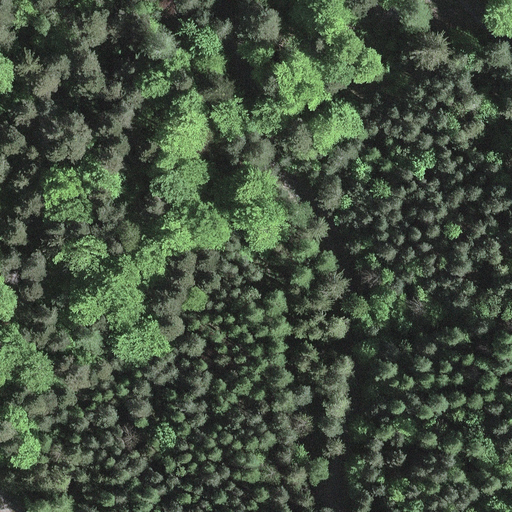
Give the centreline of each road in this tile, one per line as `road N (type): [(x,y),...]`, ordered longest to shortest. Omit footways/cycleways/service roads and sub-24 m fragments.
road 1 (track): [(344,265),(259,117),(221,0)]
road 2 (track): [(342,511),(356,339),(344,265)]
